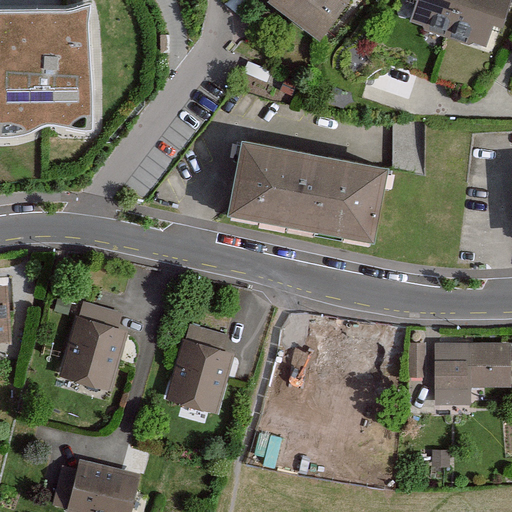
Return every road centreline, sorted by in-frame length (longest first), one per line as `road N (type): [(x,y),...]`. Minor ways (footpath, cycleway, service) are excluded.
road 1 (residential): [(511,301),(332,286),(83,227)]
road 2 (residential): [(83,227),(221,28),(221,0)]
